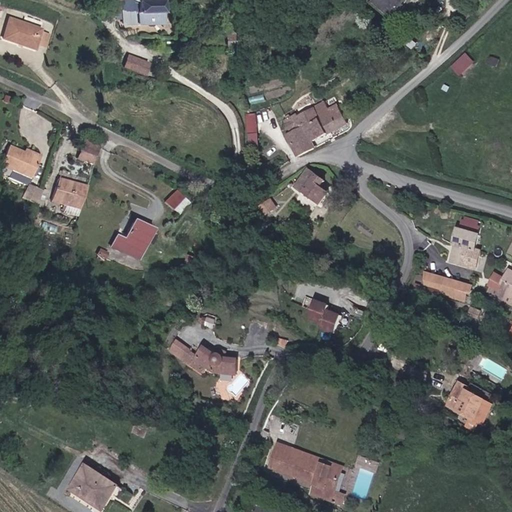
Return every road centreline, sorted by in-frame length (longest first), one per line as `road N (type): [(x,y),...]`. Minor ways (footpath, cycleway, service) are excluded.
road 1 (unclassified): [(220,511),(279,374),(292,361),(349,343),(396,299),(411,264),(405,228),(335,150)]
road 2 (residential): [(335,150),(274,182),(208,183),(0,78)]
road 3 (unclassified): [(507,0),(353,144)]
road 4 (unclassified): [(353,144),(357,159),(377,172),(511,212)]
